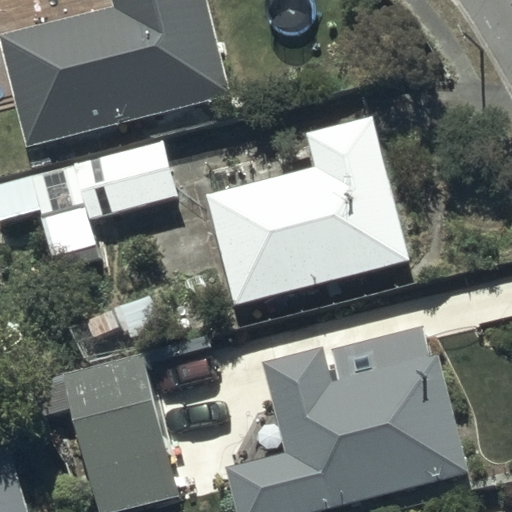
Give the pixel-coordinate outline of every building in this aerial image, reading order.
[(126,0),(128,6),(14,35),(40,142),(239,93),(215,0),(126,0)] [(247,187),(220,193),(247,302),(419,261),(384,115),(321,130),(330,167),(247,187)] [(174,139),(2,182),(12,219),(49,210),(60,252),(69,249),(73,267),(106,259),(103,248),(109,247),(101,218),(188,196),(174,139)] [(253,511),(299,511),(480,470),(453,353),(438,356),(432,328),(334,351),(333,344),(278,357),(299,450),(242,463),(253,511)] [(162,349),(77,367),(108,511),(115,511),(194,495),(162,349)] [(0,364),(0,387),(10,381),(0,364)] [(43,511),(24,445),(0,452),(0,511),(43,511)]
